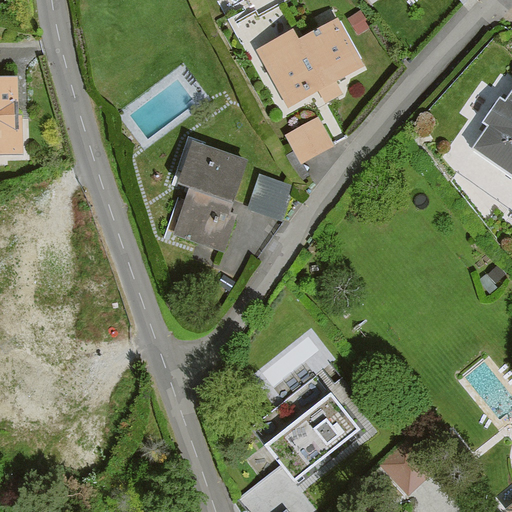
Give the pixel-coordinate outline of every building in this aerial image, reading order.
[(361,73),(333,25),(300,44),(281,10),(260,22),(255,15),(236,25),(287,115),(361,73)] [(0,157),(23,156),(21,82),(0,82),(0,157)] [(511,87),(468,152),(511,182),(511,87)] [(332,150),(317,122),(282,141),(298,169),(332,150)] [(244,161),(189,142),(174,185),(188,190),(170,239),(220,257),(234,217),(225,214),(244,161)] [(292,188),(261,176),(248,212),(279,223),(292,188)] [(88,394),(92,286),(83,286),(84,255),(46,253),(45,298),(56,298),(54,337),(19,336),(17,392),(88,394)] [(332,392),(272,440),(302,477),(362,429),(332,392)] [(382,462),(410,493),(438,467),(411,436),(382,462)] [(246,494),(260,511),(272,511),(293,496),(274,472),(246,494)]
